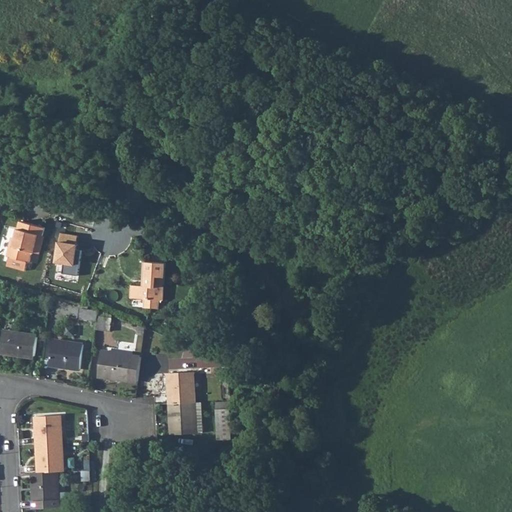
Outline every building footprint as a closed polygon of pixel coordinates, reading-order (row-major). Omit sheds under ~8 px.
[(319,10),(324,0),(308,0),(307,4),(319,10)] [(360,16),(373,21),(378,8),(365,3),(360,16)] [(32,251),(34,252),(39,235),(43,236),(45,227),(21,221),(16,238),(12,237),(7,256),(10,257),(8,266),(25,270),(27,261),(29,262),(32,251)] [(39,235),(34,252),(40,253),(44,236),(43,236),(39,235)] [(131,283),(130,297),(144,298),(144,306),(158,307),(159,299),(163,299),(166,261),(146,260),(145,274),(146,275),(146,285),(142,284),(131,283)] [(84,308),(82,319),(99,320),(100,309),(84,308)] [(3,332),(0,350),(33,355),(36,337),(28,336),(28,333),(18,332),(18,334),(3,332)] [(54,338),(50,363),(80,368),(84,342),(54,338)] [(98,374),(139,380),(142,355),(102,350),(98,374)] [(228,352),(198,353),(199,366),(229,365),(228,352)] [(169,371),(171,401),(196,399),(193,369),(169,371)] [(196,399),(171,401),(173,431),(198,430),(196,399)] [(233,434),(231,404),(216,405),(218,435),(233,434)] [(62,417),(37,419),(38,445),(63,444),(62,417)] [(63,444),(38,445),(39,470),(58,468),(64,468),(63,444)] [(39,470),(34,470),(34,482),(35,498),(60,497),(58,468),(39,470)]
